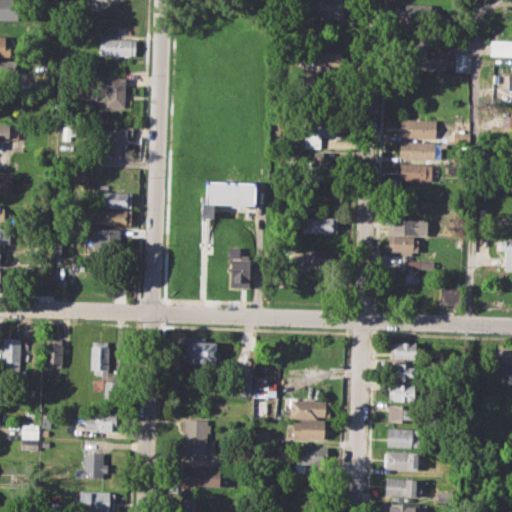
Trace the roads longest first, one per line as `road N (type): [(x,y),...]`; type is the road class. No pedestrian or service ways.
road 1 (residential): [(162,0),(142,511)]
road 2 (residential): [(371,0),(352,511)]
road 3 (residential): [(0,306),(511,325)]
